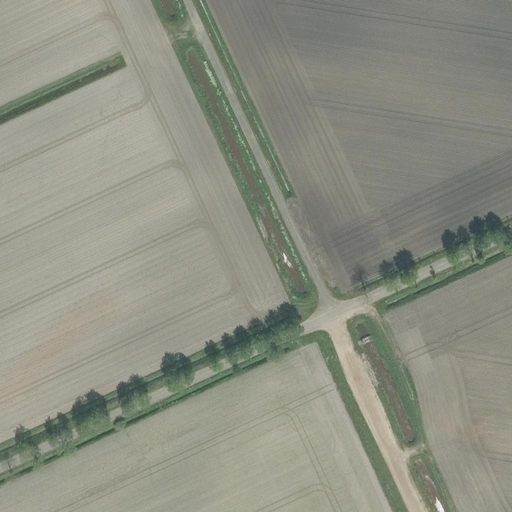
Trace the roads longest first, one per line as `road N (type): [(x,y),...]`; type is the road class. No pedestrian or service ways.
road 1 (tertiary): [(0,468),(511,232)]
road 2 (track): [(185,0),(332,314),(413,511)]
